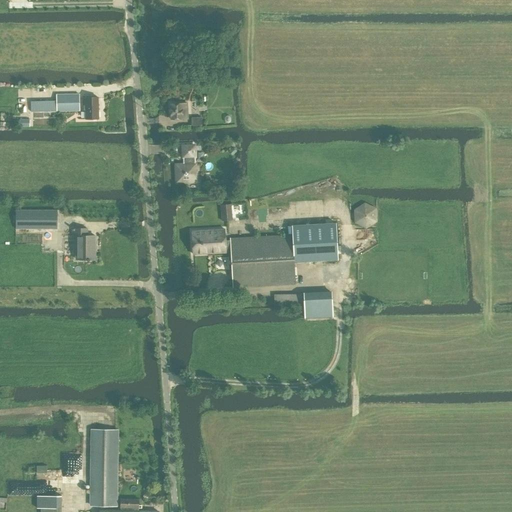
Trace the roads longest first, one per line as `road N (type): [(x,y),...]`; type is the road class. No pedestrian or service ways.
road 1 (track): [(249,0),(251,30),(488,121),(488,319),(379,334),(355,378)]
road 2 (tertiary): [(175,511),(127,0)]
road 3 (track): [(337,283),(337,351),(328,371),(309,382),(164,381)]
road 4 (track): [(0,411),(87,410),(80,491),(66,511)]
road 5 (unknown): [(157,295),(337,283)]
road 6 (unknown): [(337,283),(342,204),(246,219)]
road 7 (track): [(0,331),(127,332),(159,317)]
road 8 (track): [(355,411),(335,462),(259,511)]
